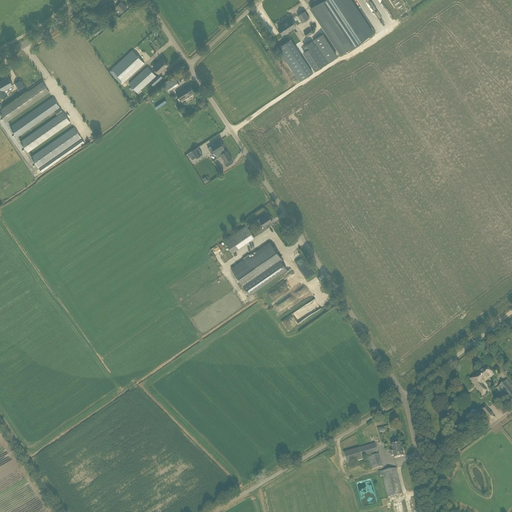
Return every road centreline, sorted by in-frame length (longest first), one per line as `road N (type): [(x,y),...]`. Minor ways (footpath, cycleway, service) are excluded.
road 1 (unclassified): [(404,398),(145,0)]
road 2 (unclassified): [(213,511),(404,398)]
road 3 (unknown): [(231,132),(380,33),(359,0)]
